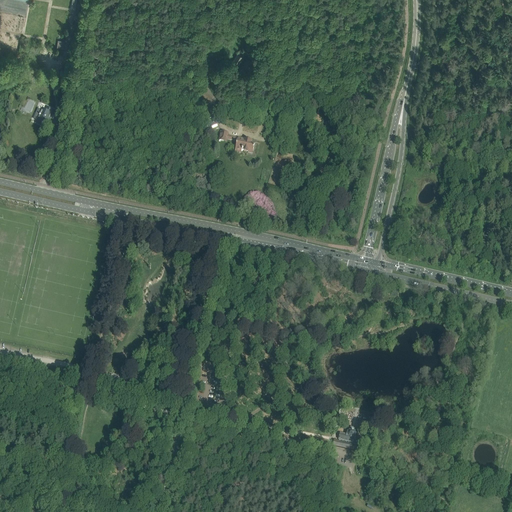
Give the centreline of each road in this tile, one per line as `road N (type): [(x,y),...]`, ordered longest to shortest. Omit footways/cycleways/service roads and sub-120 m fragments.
road 1 (secondary): [(87,212),(367,274)]
road 2 (secondary): [(363,261),(89,202)]
road 3 (track): [(159,511),(222,243)]
road 4 (track): [(243,426),(421,465)]
road 5 (secondary): [(380,264),(402,160),(402,103)]
road 6 (secondary): [(402,103),(363,261)]
road 7 (secondary): [(367,274),(511,305)]
road 8 (secondary): [(511,293),(380,264)]
road 9 (track): [(128,397),(0,369)]
